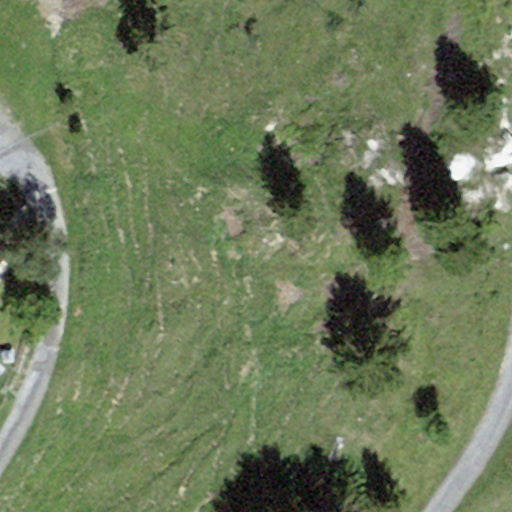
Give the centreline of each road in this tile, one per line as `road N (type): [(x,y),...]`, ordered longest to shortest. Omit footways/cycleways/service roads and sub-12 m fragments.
road 1 (residential): [(0,450),(23,410),(51,319),(44,204),(32,170),(0,148)]
road 2 (residential): [(511,374),(435,511)]
